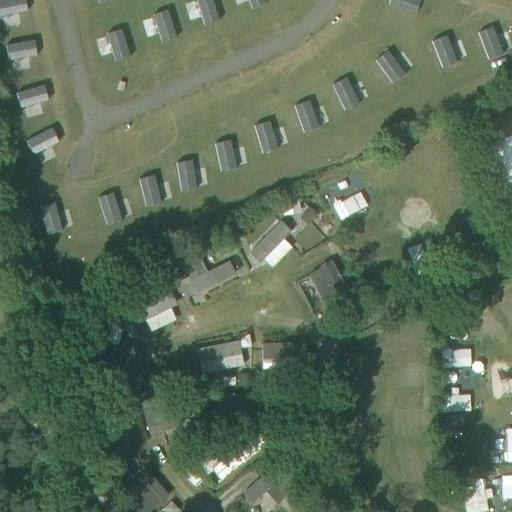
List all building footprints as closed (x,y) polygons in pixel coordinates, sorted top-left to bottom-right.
[(424,138),(415,142),(423,161),(433,157),(424,138)] [(390,187),(405,181),(397,160),(382,165),(390,187)] [(338,222),(358,213),(350,196),(330,206),(338,222)] [(280,238),(287,230),(275,219),(247,250),(270,271),(291,248),(280,238)] [(199,255),(181,263),(187,277),(179,280),(186,296),(233,276),(226,259),(205,269),(199,255)] [(129,306),(135,322),(146,319),(149,330),(173,323),(168,306),(171,305),(160,273),(139,279),(146,301),(129,306)] [(99,303),(97,314),(107,315),(109,304),(99,303)] [(322,310),(321,322),(334,323),(334,311),(322,310)] [(194,346),(198,373),(256,364),(252,338),(194,346)] [(465,365),(442,365),(441,383),(464,383),(465,365)] [(263,399),(260,399),(260,406),(263,406),(275,405),(274,389),(262,390),(263,399)] [(104,405),(94,413),(117,443),(127,435),(104,405)] [(472,405),(440,407),(441,423),(472,422),(472,405)] [(198,453),(213,482),(253,461),(238,432),(198,453)] [(136,511),(151,511),(171,498),(148,468),(119,490),(136,511)] [(246,500),(262,491),(257,482),(241,491),(246,500)]
